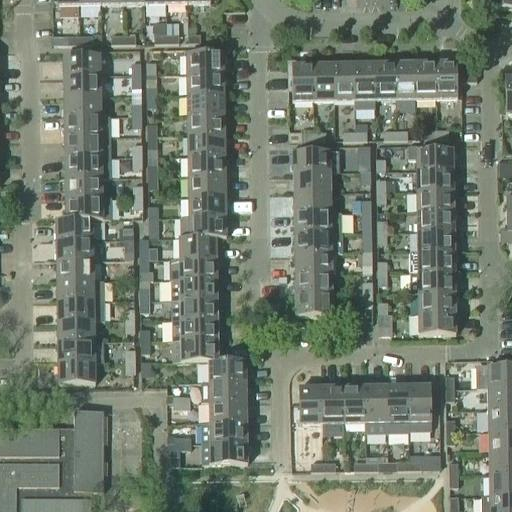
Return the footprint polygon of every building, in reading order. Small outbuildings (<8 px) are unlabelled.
[(79,10),(78,0),(55,0),(56,11),(79,10)] [(100,0),(78,0),(79,10),(100,10),(100,0)] [(121,0),(100,0),(100,10),(122,10),(121,0)] [(143,0),(121,0),(122,10),(143,9),(143,0)] [(164,0),(143,0),(143,9),(165,9),(164,0)] [(186,0),(164,0),(165,9),(187,9),(186,0)] [(209,0),(186,0),(187,9),(209,8),(209,0)] [(511,0),(483,0),(484,14),(511,13),(511,0)] [(187,40),(187,48),(199,48),(199,39),(187,40)] [(122,49),(122,40),(110,41),(110,49),(122,49)] [(134,40),(122,40),(122,49),(134,49),(134,40)] [(165,49),(165,40),(153,40),(153,49),(165,49)] [(177,40),(165,40),(165,49),(178,48),(177,40)] [(79,50),(79,41),(67,41),(67,50),(79,50)] [(92,41),(79,41),(79,50),(92,49),(92,41)] [(185,58),(186,79),(223,79),(223,57),(185,58)] [(62,60),(63,81),(100,81),(99,59),(62,60)] [(146,67),(146,80),(155,80),(154,67),(146,67)] [(435,67),(414,68),(415,105),(435,104),(435,67)] [(456,67),(435,67),(435,104),(457,104),(456,87),(456,73),(456,67)] [(131,68),(131,80),(140,80),(140,68),(131,68)] [(353,68),(333,69),(333,106),(354,105),(353,68)] [(373,68),(353,68),(354,105),(374,105),(373,68)] [(394,68),(373,68),(374,105),(394,105),(394,68)] [(414,68),(394,68),(394,105),(415,105),(414,68)] [(313,106),(312,69),(291,69),(291,106),(313,106)] [(333,69),(312,69),(313,106),(333,106),(333,69)] [(476,72),(456,73),(456,87),(476,87),(476,72)] [(186,79),(186,100),(223,99),(223,79),(186,79)] [(140,80),(131,80),(131,101),(140,100),(140,80)] [(146,80),(146,100),(155,100),(155,80),(146,80)] [(63,81),(63,102),(100,101),(100,81),(63,81)] [(186,100),(186,120),(224,120),(223,99),(186,100)] [(155,100),(146,100),(146,112),(155,112),(155,100)] [(63,102),(63,122),(100,121),(100,101),(63,102)] [(132,109),(132,121),(141,121),(140,109),(132,109)] [(186,120),(187,141),(224,140),(224,120),(186,120)] [(63,122),(64,142),(109,142),(108,121),(100,121),(63,122)] [(141,121),(132,121),(132,133),(141,133),(141,121)] [(147,129),(147,141),(156,141),(155,129),(147,129)] [(354,129),(354,137),(354,145),(366,145),(366,129),(354,129)] [(436,144),(436,135),(423,136),(424,144),(436,144)] [(448,135),(436,135),(436,144),(448,144),(448,135)] [(395,145),(395,136),(383,136),(383,145),(395,145)] [(407,136),(395,136),(395,145),(407,145),(407,136)] [(313,146),(313,137),(301,137),(301,146),(313,146)] [(325,137),(313,137),(313,146),(325,146),(325,137)] [(354,145),(354,137),(342,137),(342,146),(354,145)] [(187,141),(187,161),(224,160),(224,140),(187,141)] [(156,141),(147,141),(147,153),(156,153),(156,141)] [(64,142),(64,163),(109,162),(109,142),(64,142)] [(132,150),(132,162),(141,162),(141,149),(132,150)] [(415,164),(415,176),(453,175),(452,154),(416,155),(416,151),(407,151),(407,164),(415,164)] [(292,156),(292,178),(330,177),(340,177),(339,156),(292,156)] [(187,161),(187,181),(224,181),(224,160),(187,161)] [(64,163),(64,183),(101,183),(110,182),(109,162),(64,163)] [(141,162),(132,162),(133,174),(141,174),(141,162)] [(375,164),(376,177),(384,176),(384,164),(375,164)] [(147,170),(147,182),(156,182),(156,170),(147,170)] [(415,176),(416,196),(453,196),(453,175),(415,176)] [(292,178),(293,198),(330,198),(330,177),(292,178)] [(364,177),(361,177),(361,189),(370,189),(370,177),(364,177)] [(187,181),(188,202),(225,201),(224,181),(187,181)] [(156,182),(147,182),(148,194),(156,194),(156,182)] [(64,183),(65,204),(102,203),(101,183),(64,183)] [(376,185),(376,197),(385,197),(384,185),(376,185)] [(133,190),(133,203),(142,203),(142,190),(133,190)] [(416,196),(416,217),(453,216),(453,196),(416,196)] [(385,197),(376,197),(376,209),(385,209),(385,197)] [(293,198),(293,218),(330,218),(330,198),(293,198)] [(188,202),(188,222),(225,222),(225,201),(188,202)] [(65,204),(65,224),(65,225),(92,224),(92,225),(110,224),(110,203),(102,203),(65,204)] [(142,203),(133,203),(133,215),(142,215),(142,203)] [(361,205),(361,217),(370,217),(370,205),(361,205)] [(148,210),(148,223),(157,222),(157,210),(148,210)] [(416,217),(416,237),(453,237),(453,216),(416,217)] [(370,217),(361,217),(362,230),(370,230),(370,217)] [(293,218),(293,239),(330,238),(340,238),(340,218),(330,218),(293,218)] [(157,222),(148,223),(148,235),(157,235),(157,222)] [(180,222),(180,242),(188,242),(188,243),(215,243),(225,243),(225,222),(188,222),(180,222)] [(55,224),(55,245),(92,245),(92,225),(92,224),(65,225),(65,224),(55,224)] [(376,226),(376,238),(385,238),(385,225),(376,226)] [(120,245),(124,245),(132,244),(132,232),(119,232),(120,245)] [(416,237),(417,258),(454,257),(453,237),(416,237)] [(293,239),(294,259),(331,259),(341,259),(340,238),(330,238),(293,239)] [(385,238),(376,238),(377,250),(385,250),(385,238)] [(178,243),(179,264),(216,263),(215,243),(188,243),(188,242),(180,242),(178,243)] [(132,244),(124,245),(124,257),(133,257),(132,244)] [(55,245),(56,266),(93,265),(92,245),(55,245)] [(362,246),(362,258),(371,258),(371,246),(362,246)] [(138,252),(139,265),(147,264),(147,252),(138,252)] [(409,278),(417,278),(454,277),(454,257),(417,258),(409,258),(409,278)] [(371,258),(362,258),(362,270),(371,270),(371,258)] [(294,259),(294,280),(331,279),(331,259),(294,259)] [(171,264),(171,285),(216,284),(216,263),(179,264),(171,264)] [(139,285),(148,285),(152,285),(152,277),(148,277),(147,264),(139,265),(139,285)] [(56,266),(56,286),(93,286),(93,265),(56,266)] [(377,266),(377,279),(386,278),(386,266),(377,266)] [(124,273),(124,285),(133,285),(133,273),(124,273)] [(409,298),(417,298),(454,298),(454,277),(417,278),(409,278),(409,298)] [(386,278),(377,279),(377,291),(386,291),(386,278)] [(294,280),(294,300),(331,299),(331,279),(294,280)] [(171,285),(171,305),(216,304),(216,284),(171,285)] [(133,285),(124,285),(124,297),(133,297),(133,285)] [(139,285),(139,305),(148,305),(148,285),(139,285)] [(56,286),(56,307),(103,306),(103,286),(93,286),(56,286)] [(362,287),(363,299),(371,299),(371,287),(362,287)] [(417,298),(418,319),(455,318),(454,298),(417,298)] [(331,299),(294,300),(295,321),(332,321),(331,299)] [(371,299),(363,299),(363,311),(372,311),(371,299)] [(171,305),(172,325),(217,325),(216,304),(171,305)] [(148,305),(139,305),(139,318),(148,317),(148,305)] [(56,307),(57,327),(94,327),(104,326),(103,306),(56,307)] [(378,307),(378,319),(387,319),(386,307),(378,307)] [(125,314),(125,326),(134,326),(134,314),(125,314)] [(455,318),(418,319),(418,340),(455,339),(455,318)] [(387,319),(378,319),(378,341),(391,341),(391,319),(387,319)] [(172,325),(172,346),(217,345),(217,325),(172,325)] [(134,326),(125,326),(125,338),(134,338),(134,326)] [(57,327),(57,348),(94,347),(94,327),(57,327)] [(140,334),(140,346),(149,346),(149,334),(140,334)] [(172,367),(208,367),(208,366),(217,366),(217,365),(217,345),(172,346),(172,367)] [(149,346),(140,346),(140,359),(149,358),(149,346)] [(57,348),(57,368),(94,367),(102,367),(102,347),(94,347),(57,348)] [(125,355),(125,367),(134,367),(134,355),(125,355)] [(208,367),(208,387),(245,386),(245,365),(217,365),(217,366),(208,366),(208,367)] [(94,367),(57,368),(58,389),(95,389),(94,367)] [(134,367),(125,367),(126,379),(134,379),(134,367)] [(149,379),(149,367),(140,367),(140,379),(149,379)] [(475,393),(487,393),(511,392),(511,370),(475,371),(475,393)] [(444,382),(445,394),(453,394),(453,382),(444,382)] [(208,387),(209,407),(246,407),(245,386),(208,387)] [(407,390),(386,391),(386,427),(408,427),(407,390)] [(430,390),(407,390),(408,427),(408,436),(430,435),(430,390)] [(342,391),(321,392),(321,429),(343,428),(342,391)] [(364,391),(342,391),(343,428),(365,428),(364,391)] [(386,391),(364,391),(365,428),(386,427),(386,391)] [(321,429),(321,392),(298,392),(299,429),(321,429)] [(511,392),(487,393),(487,415),(511,414),(511,392)] [(453,394),(445,394),(445,406),(453,406),(453,394)] [(209,407),(209,428),(246,427),(246,407),(209,407)] [(511,414),(487,415),(487,436),(511,435),(511,414)] [(0,511),(90,511),(91,497),(103,498),(103,417),(73,417),(73,434),(0,433),(0,511)] [(445,425),(445,437),(454,437),(454,425),(445,425)] [(201,448),(209,448),(246,447),(246,427),(209,428),(201,428),(201,448)] [(511,435),(487,436),(488,458),(511,457),(511,435)] [(454,437),(445,437),(445,449),(454,449),(454,437)] [(246,447),(209,448),(201,448),(201,469),(247,469),(246,447)] [(511,457),(488,458),(488,480),(511,479),(511,457)] [(409,475),(408,466),(396,466),(396,475),(409,475)] [(421,466),(408,466),(409,475),(421,475),(421,466)] [(334,467),(322,468),(322,476),(335,476),(334,467)] [(365,476),(365,467),(353,467),(353,476),(365,476)] [(377,467),(365,467),(365,476),(378,476),(377,467)] [(322,476),(322,468),(310,468),(310,477),(322,476)] [(448,468),(448,480),(457,480),(457,468),(448,468)] [(511,479),(488,480),(489,500),(489,501),(511,500),(511,479)] [(457,480),(448,480),(449,492),(457,492),(457,480)] [(480,511),(511,511),(511,500),(489,501),(489,500),(481,501),(480,511)] [(449,501),(448,511),(457,511),(457,501),(449,501)]
